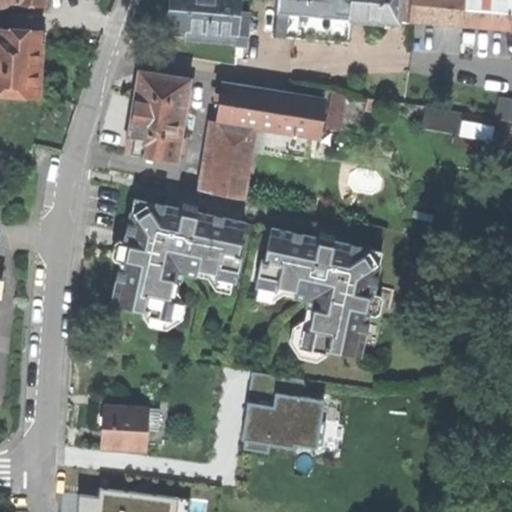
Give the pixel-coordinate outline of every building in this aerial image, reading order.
[(171,0),(171,10),(168,35),(246,42),(248,14),(238,13),(239,0),(171,0)] [(278,0),(275,36),(349,42),(350,17),(398,21),(399,0),(278,0)] [(411,0),(399,0),(398,21),(409,22),(409,21),(411,0)] [(511,0),(411,0),(409,21),(511,29),(511,0)] [(2,25),(0,24),(0,90),(37,93),(39,56),(40,44),(38,44),(38,30),(2,27),(2,25)] [(390,96),(420,102),(426,77),(396,71),(395,75),(372,70),(366,97),(389,101),(390,96)] [(176,161),(178,145),(183,146),(185,138),(179,137),(185,102),(190,103),(191,95),(186,94),(188,78),(139,71),(133,110),(126,153),(176,161)] [(207,190),(244,198),(251,150),(255,126),(312,136),(317,137),(323,100),(224,84),(207,190)] [(506,137),(508,122),(474,117),(471,132),(506,137)] [(308,159),(312,136),(255,126),(251,150),(308,159)] [(141,313),(169,320),(174,301),(170,300),(174,283),(180,284),(182,274),(195,277),(197,271),(214,275),(213,278),(234,282),(239,256),(236,255),(242,225),(195,214),(196,209),(182,206),(181,211),(132,201),(126,231),(110,304),(141,311),(141,313)] [(260,260),(254,286),(275,291),(276,286),(293,289),(291,296),(307,300),(305,309),(312,311),(308,328),(304,327),(300,348),(327,354),(328,351),(358,357),(380,252),(333,243),(334,237),(318,234),(317,240),(270,230),(265,251),(263,261),(260,260)] [(257,371),(250,443),(336,452),(341,398),(307,395),(309,377),(257,371)] [(101,449),(146,452),(147,430),(158,431),(159,410),(103,407),(102,418),(101,449)] [(191,511),(193,493),(106,485),(105,493),(86,491),(83,511),(191,511)]
